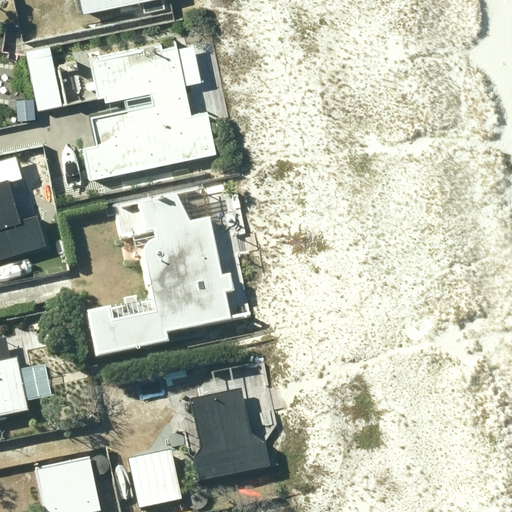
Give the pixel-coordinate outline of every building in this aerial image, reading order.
[(77,0),(80,10),(128,0),(77,0)] [(112,110),(91,115),(96,143),(83,145),(89,177),(217,151),(208,107),(192,111),(186,83),(201,80),(194,43),(177,47),(176,43),(163,45),(162,40),(58,62),(66,102),(104,94),(105,100),(110,99),(112,110)] [(31,96),(13,99),(16,119),(34,116),(31,96)] [(0,255),(46,242),(37,212),(20,217),(8,175),(0,177),(0,255)] [(155,232),(157,239),(152,241),(149,243),(146,247),(143,251),(142,255),(142,260),(154,313),(111,323),(108,309),(87,313),(97,358),(169,342),(167,333),(231,319),(225,292),(233,291),(230,276),(223,278),(210,219),(191,224),(178,196),(138,205),(145,235),(155,232)] [(26,322),(34,336),(48,328),(40,315),(26,322)] [(0,416),(26,411),(24,401),(51,396),(45,366),(18,371),(16,358),(13,359),(8,336),(0,337),(0,416)] [(242,390),(191,400),(201,450),(195,459),(199,481),(269,466),(264,442),(251,434),(242,390)] [(128,459),(139,509),(181,499),(170,450),(128,459)] [(35,469),(44,511),(99,511),(89,458),(35,469)]
